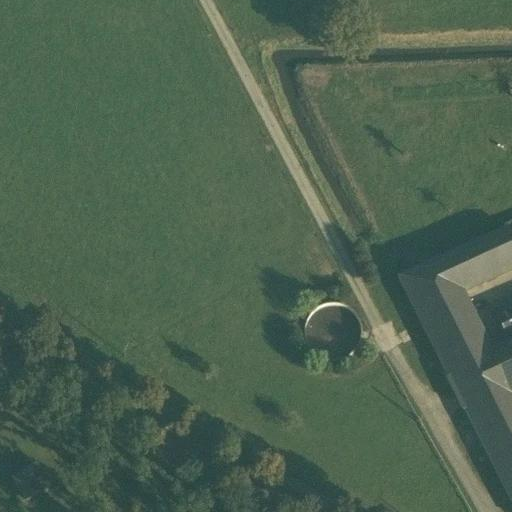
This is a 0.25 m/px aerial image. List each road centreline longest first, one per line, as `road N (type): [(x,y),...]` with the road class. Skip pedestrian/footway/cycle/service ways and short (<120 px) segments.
road 1 (track): [(482,511),(206,0)]
road 2 (secondary): [(288,511),(0,344)]
